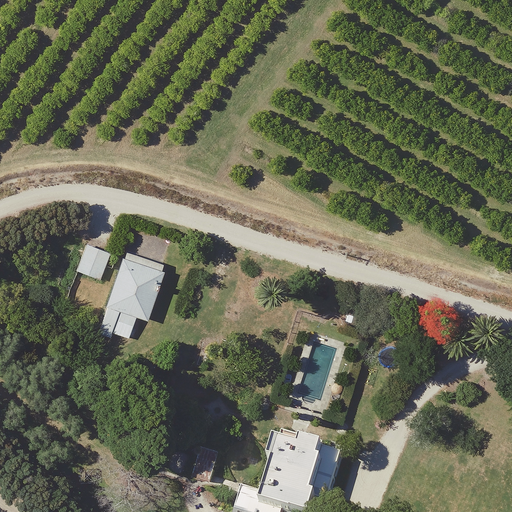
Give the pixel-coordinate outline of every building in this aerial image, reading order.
[(171,243),(131,229),(97,332),(126,341),(134,318),(145,321),(171,243)] [(108,254),(85,246),(76,271),(99,280),(108,254)] [(208,341),(182,334),(174,360),(200,367),(208,341)] [(146,359),(128,355),(124,369),(142,374),(146,359)] [(287,511),(288,511),(321,511),(343,444),(280,428),(280,433),(273,430),(266,452),(271,454),(258,490),(242,484),(230,511),(287,511)]
